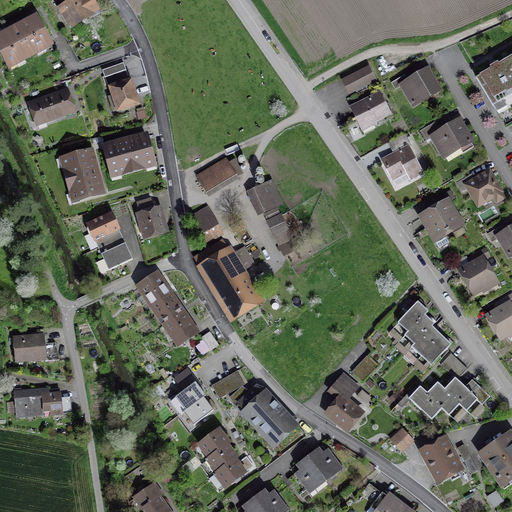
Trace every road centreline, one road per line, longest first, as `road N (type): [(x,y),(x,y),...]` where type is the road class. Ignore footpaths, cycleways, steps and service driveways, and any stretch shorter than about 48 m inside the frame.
road 1 (residential): [(511,399),(299,92)]
road 2 (residential): [(186,257),(265,378),(443,511)]
road 3 (residential): [(117,0),(156,87),(186,257)]
road 4 (unclassified): [(62,310),(101,511)]
road 5 (unclassified): [(0,155),(62,310)]
road 6 (residential): [(442,44),(370,53),(299,92)]
road 7 (residential): [(186,257),(62,310)]
road 8 (residential): [(511,184),(448,77)]
